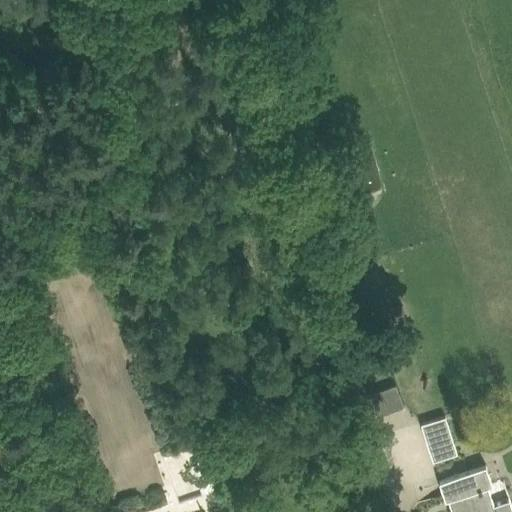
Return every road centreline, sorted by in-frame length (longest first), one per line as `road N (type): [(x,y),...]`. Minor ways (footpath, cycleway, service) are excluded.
road 1 (track): [(363,403),(228,0)]
road 2 (track): [(189,0),(0,63)]
